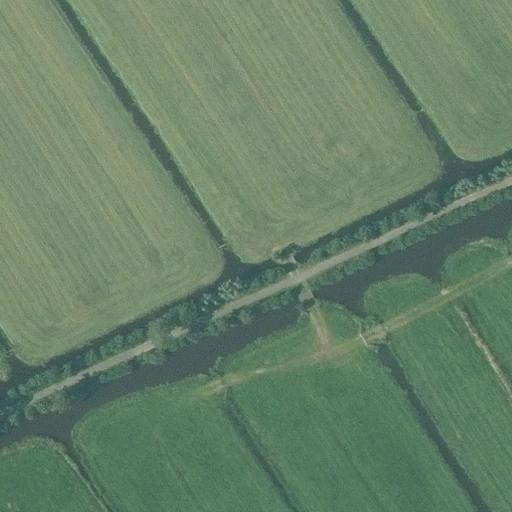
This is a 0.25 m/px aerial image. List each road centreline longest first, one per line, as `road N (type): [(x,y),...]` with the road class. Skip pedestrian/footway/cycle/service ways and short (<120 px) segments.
road 1 (track): [(317,319),(326,354),(511,262)]
road 2 (track): [(200,397),(326,354)]
